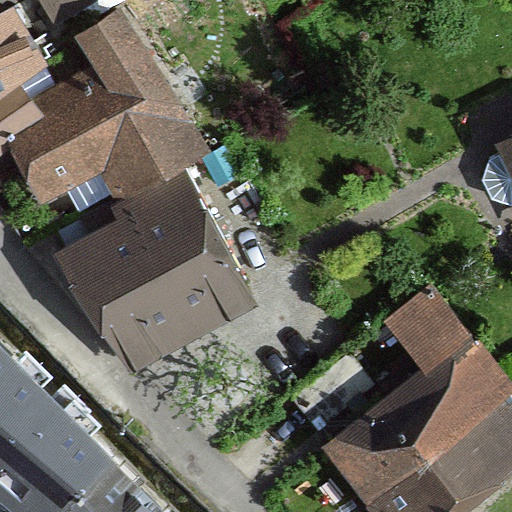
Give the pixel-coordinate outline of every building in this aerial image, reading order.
[(84,0),(34,0),(47,21),(84,0)] [(0,9),(0,96),(23,83),(52,64),(14,1),(0,9)] [(0,154),(12,147),(41,197),(105,161),(125,194),(177,164),(207,147),(125,7),(78,34),(109,89),(48,124),(23,83),(0,96),(0,154)] [(511,138),(499,145),(511,169),(511,138)] [(130,372),(256,300),(177,164),(125,194),(105,205),(112,217),(59,248),(130,372)] [(420,362),(320,443),(367,505),(511,387),(511,384),(426,277),(379,316),(420,362)] [(0,489),(27,511),(64,511),(117,456),(118,443),(0,329),(0,489)] [(511,387),(367,505),(372,511),(458,511),(511,469),(511,387)] [(177,511),(117,456),(64,511),(177,511)]
